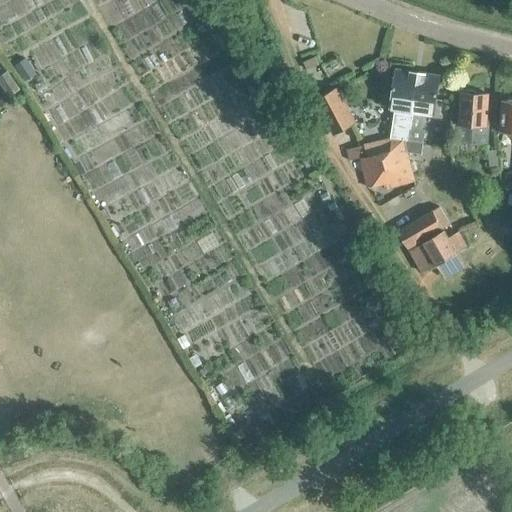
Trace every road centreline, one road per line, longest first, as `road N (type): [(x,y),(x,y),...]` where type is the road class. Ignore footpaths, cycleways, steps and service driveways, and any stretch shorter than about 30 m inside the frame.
road 1 (unclassified): [(253,511),(511,357)]
road 2 (residential): [(511,52),(358,0)]
